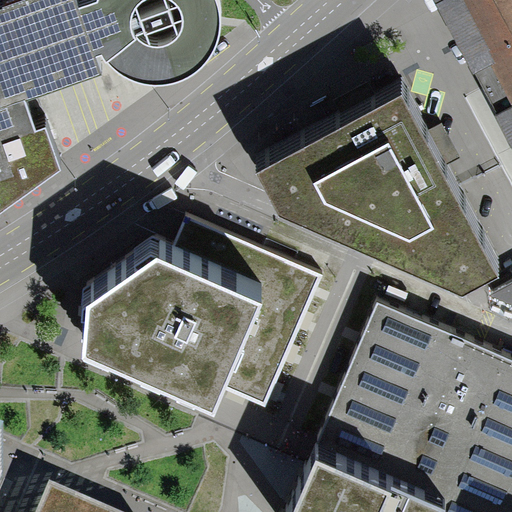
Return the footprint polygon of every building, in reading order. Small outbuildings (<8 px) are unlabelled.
[(0,0),(0,199),(47,165),(54,160),(60,155),(57,147),(45,114),(35,118),(25,88),(102,60),(97,45),(101,43),(106,53),(117,59),(131,66),(145,70),(164,72),(181,69),(196,59),(208,45),(217,29),(219,17),(220,11),(218,0),(0,0)] [(511,0),(438,0),(511,139),(511,0)] [(401,77),(256,156),(277,199),(461,277),(499,257),(401,77)] [(85,284),(87,340),(235,403),(262,415),(325,270),(187,211),(180,227),(174,240),(159,234),(85,284)] [(511,511),(511,336),(387,282),(315,449),(466,511),(511,511)] [(511,282),(489,294),(511,304),(511,282)] [(466,511),(315,449),(288,511),(466,511)] [(72,511),(44,501),(39,511),(72,511)]
